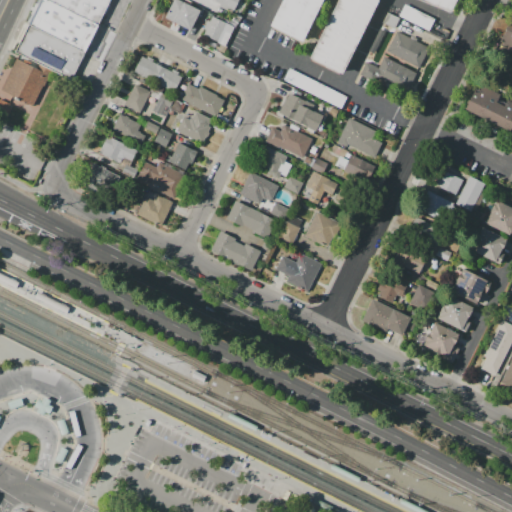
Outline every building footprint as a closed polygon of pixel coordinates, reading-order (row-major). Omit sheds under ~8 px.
[(39,0),(48,0),(98,25),(84,52),(28,23),(39,0)] [(110,0),(98,25),(48,0),(110,0)] [(173,0),(178,0),(200,10),(190,30),(164,18),(173,0)] [(238,0),(234,10),(215,1),(215,0),(238,0)] [(282,0),(322,0),(302,42),(269,26),(282,0)] [(338,0),(378,0),(342,73),(310,57),(338,0)] [(456,0),(450,13),(424,0),(456,0)] [(404,5),(435,19),(429,32),(398,17),(404,5)] [(383,22),(388,13),(399,18),(394,28),(383,22)] [(204,28),(208,20),(210,21),(212,16),(234,27),(224,46),(203,35),(206,29),(204,28)] [(28,23),(84,52),(70,80),(13,51),(28,23)] [(371,46),(380,28),(385,31),(376,49),(371,46)] [(386,51),(397,31),(430,48),(419,68),(386,51)] [(133,72),(141,56),(146,58),(147,56),(153,59),(152,62),(170,71),(171,72),(172,69),(179,72),(178,73),(177,75),(181,77),(173,92),(133,72)] [(384,56),(415,72),(405,93),(375,77),(373,82),(359,75),(366,61),(378,67),(384,56)] [(16,59),(37,70),(40,65),(53,72),(36,105),(35,108),(1,90),(16,59)] [(289,69),(346,97),(341,108),(284,80),(289,69)] [(140,113),(124,105),(135,83),(149,91),(145,100),(146,100),(140,113)] [(188,84),(198,89),(200,86),(217,95),(215,98),(223,102),(215,117),(180,100),(188,84)] [(511,132),(465,109),(467,104),(466,103),(468,99),(469,99),(473,92),(477,93),(481,85),(499,95),(496,102),(504,105),(507,98),(511,100),(511,132)] [(290,119),(278,113),(285,99),(286,99),(289,94),(300,99),(290,119)] [(0,99),(10,104),(8,107),(11,108),(6,120),(0,117),(0,99)] [(316,132),(292,120),(299,104),(314,112),(315,110),(324,115),(316,132)] [(196,111),(211,119),(208,125),(210,126),(207,130),(209,131),(202,144),(176,131),(183,117),(184,118),(189,120),(190,117),(193,118),(196,111)] [(120,114),(141,125),(137,131),(145,136),(141,143),(125,135),(124,136),(112,129),(120,114)] [(349,117),(376,131),(373,138),(382,143),(373,160),(336,142),(349,117)] [(156,133),(144,127),(147,121),(159,127),(156,133)] [(302,159),(264,140),(272,125),(286,133),(289,128),(289,127),(312,139),(302,159)] [(165,147),(154,141),(161,128),(172,133),(165,147)] [(107,135),(137,150),(129,166),(137,170),(133,178),(121,172),(124,166),(98,153),(107,135)] [(179,142),(197,151),(190,164),(188,163),(185,170),(169,162),(179,142)] [(264,145),(287,156),(282,165),(281,164),(277,170),(281,172),(277,180),(264,173),(267,169),(259,165),(263,157),(259,155),(264,145)] [(374,167),(366,181),(334,165),(342,150),(374,167)] [(310,167),(315,157),(327,163),(322,173),(310,167)] [(145,162),(156,167),(159,162),(176,171),(174,176),(185,182),(175,200),(160,192),(164,185),(154,180),(153,180),(149,187),(136,180),(145,162)] [(113,193),(121,176),(94,163),(86,180),(113,193)] [(463,180),(455,195),(432,183),(439,168),(463,180)] [(313,171),(329,179),(329,180),(338,185),(333,196),(323,191),(321,195),(305,187),(313,171)] [(250,173),(277,186),(271,199),(266,196),(265,199),(262,197),(258,204),(240,194),(250,173)] [(469,176),(485,184),(480,192),(484,194),(474,214),(454,204),(469,176)] [(289,177),(302,184),(297,194),(283,187),(284,186),(289,177)] [(427,190),(453,203),(445,220),(437,216),(435,219),(417,210),(427,190)] [(146,196),(153,200),(157,194),(174,202),(161,227),(137,214),(146,196)] [(235,200),(276,221),(267,239),(252,232),(253,229),(242,224),(241,226),(226,218),(235,200)] [(511,232),(510,236),(485,223),(490,212),(489,212),(493,204),(494,204),(496,200),(511,208),(511,232)] [(275,202),(289,209),(287,211),(288,212),(284,220),(270,213),(275,202)] [(316,211),(340,223),(327,248),(304,236),(310,224),(310,223),(316,211)] [(286,221),(287,221),(290,215),(301,220),(297,227),(300,228),(292,244),(277,237),(286,221)] [(416,217),(432,225),(433,222),(447,229),(442,239),(439,238),(435,246),(408,232),(416,217)] [(498,264),(471,250),(483,227),(507,240),(502,249),(505,250),(498,264)] [(251,272),(210,251),(220,231),(236,239),(235,240),(244,245),(244,243),(261,251),(251,272)] [(417,274),(393,261),(402,242),(427,255),(417,274)] [(301,253),(322,264),(307,293),(286,283),(289,277),(275,270),(282,256),(296,263),(301,253)] [(475,305),(452,293),(455,288),(452,287),(462,268),(490,283),(485,293),(482,291),(475,305)] [(0,280),(16,289),(19,283),(0,273),(0,280)] [(407,286),(401,297),(396,294),(392,303),(378,296),(381,291),(377,289),(384,275),(407,286)] [(418,284),(436,293),(427,312),(409,303),(418,284)] [(34,297),(66,314),(69,308),(37,291),(34,297)] [(448,295),(473,308),(472,309),(481,314),(476,324),(470,321),(464,333),(436,319),(439,314),(437,313),(441,306),(443,306),(448,295)] [(373,299),(393,309),(384,326),(382,330),(362,320),(373,299)] [(393,309),(410,317),(401,335),(384,326),(393,309)] [(501,320),(511,325),(511,340),(494,375),(480,368),(486,357),(484,355),(501,320)] [(434,322),(459,335),(453,346),(458,349),(452,361),(421,346),(434,322)] [(511,358),(511,388),(500,382),(511,358)] [(190,377),(202,382),(204,378),(192,372),(190,377)] [(37,399),(34,406),(38,408),(35,412),(43,416),(45,412),(50,414),(53,407),(49,405),(51,401),(44,397),(42,401),(37,399)] [(8,402),(10,409),(23,405),(21,398),(8,402)] [(227,416),(255,430),(256,428),(228,414),(227,416)] [(56,422),(61,436),(67,433),(63,420),(56,422)] [(60,447),(55,460),(62,464),(67,451),(60,447)] [(330,468),(358,482),(359,479),(331,465),(330,468)] [(341,511),(315,499),(313,504),(329,511),(341,511)] [(399,503),(418,511),(427,511),(401,499),(399,503)]
